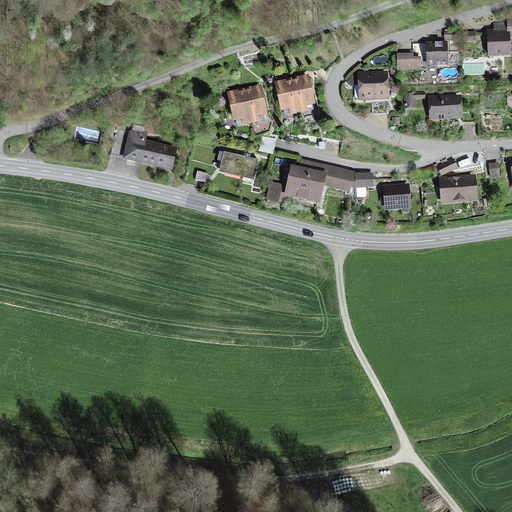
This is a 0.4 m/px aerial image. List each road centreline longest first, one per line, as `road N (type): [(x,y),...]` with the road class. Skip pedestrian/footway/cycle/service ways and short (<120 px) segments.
road 1 (unclassified): [(0,140),(227,54),(411,0)]
road 2 (secondary): [(0,165),(175,196),(340,238)]
road 3 (residential): [(438,147),(406,144),(344,115),(332,101),(340,70),(413,31),(511,3)]
road 4 (track): [(320,474),(217,476),(0,449)]
road 5 (residential): [(464,511),(409,454),(347,326),(340,238)]
road 6 (residential): [(438,147),(430,164),(382,168),(275,146)]
road 7 (secondary): [(340,238),(398,242),(511,228)]
